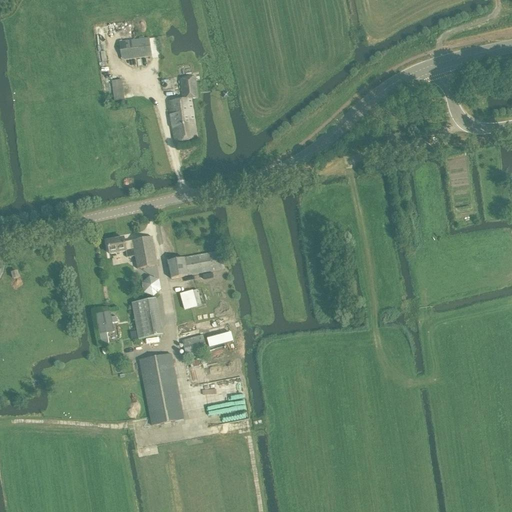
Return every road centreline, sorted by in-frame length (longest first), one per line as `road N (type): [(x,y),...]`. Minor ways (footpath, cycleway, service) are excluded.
road 1 (tertiary): [(0,236),(261,175),(320,144),(400,78),(441,62)]
road 2 (track): [(176,358),(188,424),(141,432),(136,425),(0,424)]
road 3 (track): [(349,160),(370,252),(375,334)]
road 4 (track): [(188,424),(190,435),(247,426),(260,511)]
road 5 (unclassified): [(511,124),(483,131),(461,125),(441,62)]
